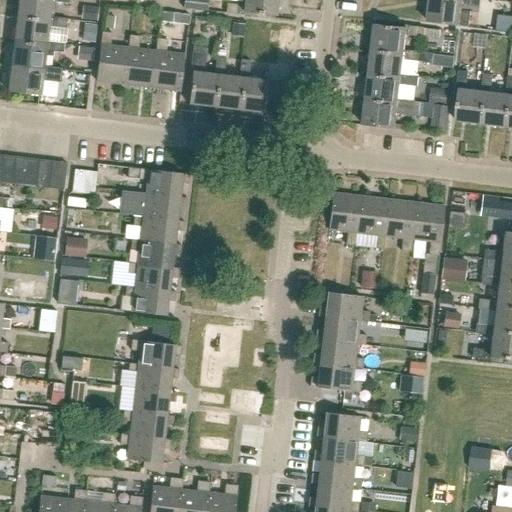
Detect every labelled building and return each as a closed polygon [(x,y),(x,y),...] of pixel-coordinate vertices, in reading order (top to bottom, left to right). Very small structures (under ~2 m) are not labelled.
[(50,21),(50,17),(52,2),(69,4),(69,0),(19,0),(17,17),(50,21)] [(185,0),(184,9),(196,10),(196,0),(185,0)] [(276,16),(277,0),(244,0),(244,6),(227,4),(226,13),(245,15),(245,12),(276,16)] [(479,0),(462,0),(462,1),(457,0),(429,0),(427,22),(459,26),(461,11),(478,13),(479,0)] [(85,7),(84,20),(97,21),(98,8),(85,7)] [(167,13),(166,23),(174,24),(187,25),(188,15),(167,13)] [(107,15),(105,28),(113,29),(114,16),(107,15)] [(47,46),(47,42),(49,27),(66,29),(67,19),(50,17),(50,21),(17,17),(14,42),(47,46)] [(233,24),(231,35),(243,36),(244,25),(233,24)] [(84,25),(83,42),(94,43),(96,26),(84,25)] [(405,29),(375,25),(372,50),(404,54),(404,50),(406,35),(423,37),(424,29),(424,28),(406,26),(405,29)] [(424,29),(423,37),(440,39),(441,31),(424,29)] [(129,48),(128,48),(110,46),(112,33),(102,32),(96,81),(125,85),(129,48)] [(157,52),(156,52),(138,49),(140,37),(130,35),(128,48),(129,48),(125,85),(152,88),(157,52)] [(167,40),(158,39),(156,52),(157,52),(152,88),(181,91),(185,55),(166,53),(167,40)] [(64,44),(47,42),(47,46),(14,42),(11,67),(44,70),(44,67),(46,51),(63,53),(64,44)] [(193,72),(189,104),(215,107),(219,75),(215,75),(204,73),(207,49),(194,47),(191,72),(193,72)] [(82,48),(81,60),(92,61),(94,49),(82,48)] [(434,54),(404,50),(404,54),(372,50),(369,75),(401,78),(401,75),(403,60),(433,64),(434,54)] [(441,56),(439,68),(453,69),(454,57),(441,56)] [(243,78),(240,78),(224,76),(226,58),(217,57),(215,75),(219,75),(215,107),(239,110),(243,78)] [(243,78),(239,110),(264,113),(268,81),(249,79),(251,61),(242,60),(240,78),(243,78)] [(44,67),(44,70),(11,67),(8,92),(40,96),(42,81),(61,83),(62,69),(44,67)] [(485,92),(481,92),(466,90),(468,72),(458,71),(456,92),(459,92),(455,121),(481,124),(485,92)] [(509,95),(506,95),(491,93),(493,75),(483,74),(481,92),(485,92),(481,124),(505,127),(509,95)] [(419,77),(401,75),(401,78),(369,75),(366,99),(398,103),(398,100),(400,85),(417,87),(419,77)] [(435,89),(433,104),(450,106),(452,90),(435,89)] [(414,116),(416,102),(398,100),(398,103),(366,99),(363,124),(395,128),(396,114),(414,116)] [(449,107),(434,105),(431,133),(446,134),(449,107)] [(0,183),(11,184),(14,157),(2,156),(0,175),(0,183)] [(23,186),(26,159),(14,157),(11,184),(23,186)] [(35,187),(38,160),(26,159),(23,186),(35,187)] [(38,160),(35,187),(48,188),(51,161),(38,160)] [(66,163),(51,161),(48,188),(63,190),(66,163)] [(180,198),(182,184),(189,185),(190,175),(129,168),(128,178),(147,180),(146,194),(138,193),(146,194),(180,198)] [(84,194),(86,171),(74,170),(72,192),(84,194)] [(86,171),(84,194),(94,195),(97,172),(86,171)] [(123,191),(122,201),(136,202),(138,193),(123,191)] [(187,199),(180,198),(146,194),(138,193),(136,202),(145,203),(143,217),(143,218),(177,222),(177,221),(179,208),(186,208),(187,199)] [(357,234),(361,198),(333,195),(329,231),(348,233),(346,246),(356,247),(358,235),(357,234)] [(384,238),(388,201),(361,198),(357,234),(358,235),(376,237),(375,249),(384,250),(385,238),(384,238)] [(411,241),(415,205),(388,201),(384,238),(385,238),(403,240),(402,252),(412,253),(413,241),(411,241)] [(511,203),(498,202),(496,218),(511,220),(511,203)] [(411,241),(413,241),(430,243),(429,255),(438,256),(443,208),(415,205),(411,241)] [(462,229),(464,214),(450,213),(448,228),(462,229)] [(143,218),(143,217),(135,216),(134,225),(142,226),(141,240),(132,239),(132,240),(141,241),(175,245),(176,231),(184,232),(185,222),(177,221),(177,222),(143,218)] [(45,217),(43,229),(55,230),(57,218),(45,217)] [(500,259),(511,260),(511,234),(503,233),(501,251),(483,249),(482,259),(499,262),(500,259)] [(36,236),(34,260),(54,262),(57,238),(36,236)] [(66,240),(65,255),(82,256),(83,241),(66,240)] [(182,246),(175,245),(141,241),(132,240),(131,249),(140,250),(138,264),(129,263),(138,264),(138,265),(172,269),(172,268),(174,254),(181,255),(182,246)] [(73,260),(60,259),(59,268),(72,269),(73,260)] [(444,259),(441,280),(460,282),(462,261),(444,259)] [(480,274),(479,284),(496,286),(497,283),(511,285),(511,260),(500,259),(499,262),(497,277),(480,274)] [(179,269),(172,268),(172,269),(138,265),(138,264),(129,263),(128,273),(137,274),(135,286),(135,288),(169,292),(169,291),(171,278),(178,279),(179,269)] [(419,294),(431,296),(434,275),(422,274),(419,294)] [(363,275),(361,289),(376,290),(378,277),(363,275)] [(511,310),(511,285),(497,283),(496,286),(494,301),(476,299),(475,308),(493,311),(494,308),(511,310)] [(175,302),(176,292),(169,291),(169,292),(135,288),(135,286),(127,285),(127,286),(126,296),(134,297),(133,312),(167,316),(168,301),(175,302)] [(361,323),(368,324),(370,314),(362,313),(364,298),(329,294),(327,309),(320,308),(319,319),(326,319),(361,323)] [(440,295),(438,304),(449,306),(450,297),(440,295)] [(59,296),(58,304),(77,306),(78,298),(59,296)] [(0,328),(1,328),(1,329),(10,330),(11,320),(2,319),(4,304),(0,303),(0,328)] [(511,335),(511,310),(494,308),(493,311),(492,326),(473,324),(472,333),(490,335),(491,332),(511,335)] [(455,328),(457,315),(445,313),(443,327),(455,328)] [(318,331),(317,342),(323,342),(358,346),(366,347),(367,337),(359,336),(361,323),(326,319),(324,332),(318,331)] [(0,352),(7,353),(8,344),(0,342),(0,337),(1,329),(1,328),(0,328),(0,352)] [(154,328),(153,340),(168,342),(169,329),(154,328)] [(489,358),(511,360),(511,335),(491,332),(490,335),(488,350),(470,348),(469,358),(489,361),(489,358)] [(172,369),(172,368),(174,355),(181,355),(182,345),(133,340),(131,350),(140,351),(139,364),(139,365),(172,369)] [(315,355),(314,365),(320,366),(320,364),(355,368),(355,370),(363,371),(364,361),(356,360),(358,346),(323,342),(321,356),(315,355)] [(63,357),(61,369),(81,371),(82,359),(63,357)] [(139,365),(139,364),(130,363),(129,371),(129,374),(138,375),(136,387),(136,389),(170,392),(171,378),(178,379),(179,369),(172,368),(172,369),(139,365)] [(361,384),(354,383),(355,370),(355,368),(320,364),(320,366),(318,379),(312,379),(311,388),(360,393),(361,384)] [(120,370),(119,386),(122,386),(127,387),(127,386),(136,387),(138,375),(129,374),(129,371),(120,370)] [(410,377),(408,393),(421,394),(423,378),(410,377)] [(136,389),(136,387),(127,386),(127,387),(126,396),(135,397),(133,411),(133,412),(167,416),(167,415),(168,402),(175,402),(177,392),(170,392),(136,389)] [(71,392),(70,405),(83,407),(85,393),(71,392)] [(52,393),(51,402),(63,403),(64,394),(52,393)] [(121,396),(119,410),(124,410),(133,411),(135,397),(126,396),(121,396)] [(133,412),(133,411),(124,410),(123,420),(132,421),(131,435),(130,435),(164,439),(164,438),(166,425),(173,426),(174,416),(167,415),(167,416),(133,412)] [(359,442),(368,443),(369,433),(360,432),(361,418),(327,414),(326,429),(319,428),(318,437),(324,438),(359,442)] [(403,428),(401,441),(415,443),(416,430),(403,428)] [(71,431),(70,441),(84,442),(85,432),(71,431)] [(130,435),(131,435),(121,434),(120,444),(129,445),(128,460),(161,463),(163,448),(170,449),(171,439),(164,438),(164,439),(130,435)] [(316,451),(315,461),(322,462),(322,461),(356,465),(365,466),(366,456),(357,456),(359,442),(324,438),(323,452),(316,451)] [(469,468),(470,468),(490,471),(492,452),(492,451),(472,448),(472,450),(469,468)] [(366,456),(365,466),(379,468),(381,458),(366,456)] [(355,479),(356,465),(322,461),(320,475),(313,475),(312,484),(319,485),(353,489),(362,490),(363,480),(355,479)] [(397,473),(395,488),(410,490),(412,475),(397,473)] [(44,476),(42,476),(41,485),(43,486),(55,487),(56,477),(44,476)] [(179,511),(182,490),(183,480),(171,479),(170,489),(154,487),(150,511),(179,511)] [(206,511),(209,493),(211,483),(199,482),(197,492),(182,490),(179,511),(206,511)] [(209,493),(206,511),(235,511),(239,487),(226,485),(225,495),(209,493)] [(352,503),(353,489),(319,485),(317,499),(311,498),(310,508),(316,509),(316,508),(349,511),(359,511),(361,504),(352,503)] [(73,511),(75,501),(86,502),(88,491),(75,490),(74,501),(41,497),(39,511),(73,511)] [(107,511),(108,505),(113,505),(115,494),(103,493),(101,504),(86,502),(75,501),(73,511),(107,511)] [(108,505),(107,511),(141,511),(143,498),(130,496),(129,507),(113,505),(108,505)]
